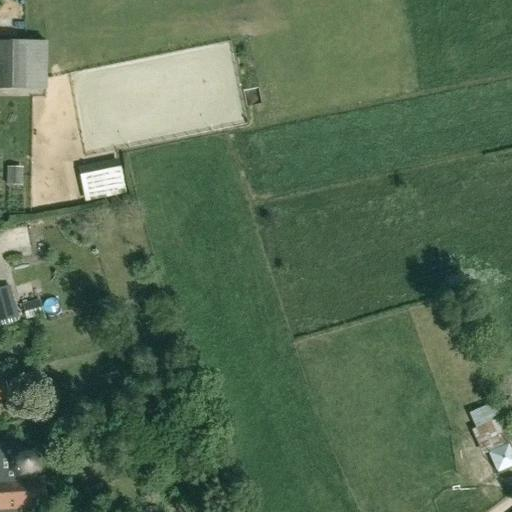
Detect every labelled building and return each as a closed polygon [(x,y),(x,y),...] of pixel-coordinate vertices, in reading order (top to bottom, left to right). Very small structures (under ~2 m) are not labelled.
[(0,10),(0,91),(46,92),(47,43),(17,43),(17,0),(2,0),(2,10),(0,10)] [(7,168),(6,187),(21,187),(22,169),(7,168)] [(108,173),(113,196),(125,194),(120,171),(108,173)] [(84,178),(89,201),(100,199),(96,176),(84,178)] [(0,322),(18,317),(10,287),(0,289),(0,322)] [(39,300),(22,304),(26,319),(43,315),(39,300)] [(8,381),(0,382),(0,400),(8,399),(7,393),(24,390),(22,380),(8,382),(8,381)] [(509,457),(499,430),(500,430),(486,390),(459,400),(484,466),(509,457)] [(504,442),(511,441),(511,413),(502,414),(504,442)] [(0,445),(0,511),(18,511),(19,511),(46,509),(43,479),(38,480),(37,476),(40,472),(40,461),(32,452),(21,452),(21,444),(0,445)] [(82,491),(90,511),(110,511),(104,498),(106,497),(101,483),(82,491)]
